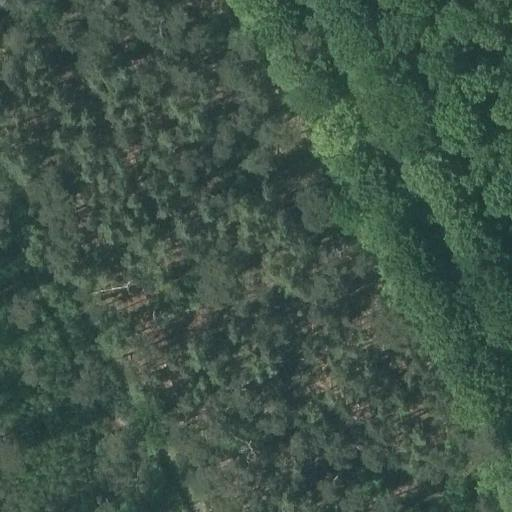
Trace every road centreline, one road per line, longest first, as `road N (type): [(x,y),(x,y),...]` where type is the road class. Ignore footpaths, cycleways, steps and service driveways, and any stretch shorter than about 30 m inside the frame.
road 1 (track): [(0,137),(59,271),(193,511)]
road 2 (unknown): [(315,0),(511,339)]
road 3 (track): [(511,450),(380,511)]
